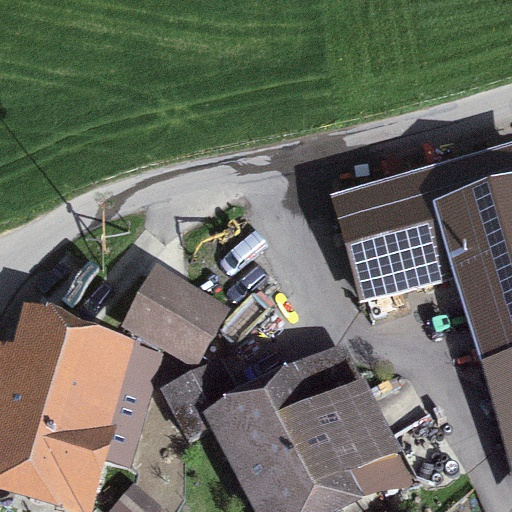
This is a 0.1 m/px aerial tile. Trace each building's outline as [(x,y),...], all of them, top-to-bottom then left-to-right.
[(500,386),(511,426),(511,165),(340,215),(365,302),(462,274),(495,388),(500,386)] [(126,330),(196,370),(224,322),(154,282),(126,330)] [(128,470),(159,359),(36,324),(24,364),(0,356),(0,476),(93,503),(104,463),(128,470)] [(255,511),(314,511),(375,480),(384,497),(410,483),(344,360),(238,416),(212,431),(255,511)] [(165,398),(189,444),(212,431),(238,416),(215,371),(165,398)]
